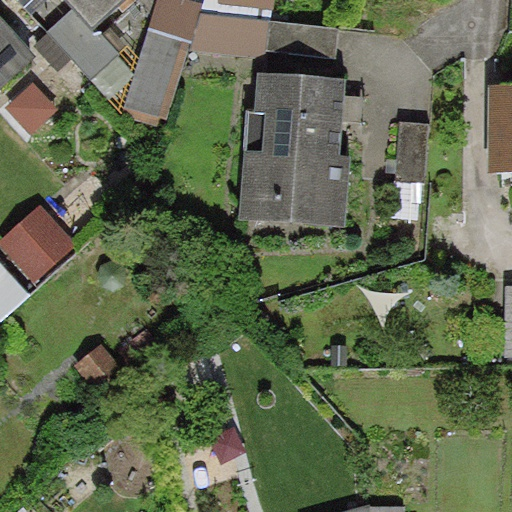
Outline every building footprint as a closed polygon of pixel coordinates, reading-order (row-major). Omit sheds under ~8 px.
[(49,0),(63,15),(89,42),(137,0),(49,0)] [(197,0),(150,0),(117,120),(160,133),(180,62),(190,25),(197,0)] [(268,0),(208,0),(207,11),(267,18),(268,0)] [(89,42),(63,15),(35,42),(86,95),(114,68),(89,42)] [(190,25),(180,62),(330,69),(332,34),(190,25)] [(0,92),(29,67),(0,35),(0,92)] [(334,92),(247,84),(244,123),(253,124),(250,158),(238,157),(232,231),(339,241),(345,169),(328,167),(334,92)] [(511,95),(487,95),(484,184),(511,185),(511,95)] [(423,132),(394,131),(391,189),(420,191),(423,132)] [(74,257),(34,215),(0,246),(0,255),(35,293),(74,257)] [(0,325),(35,293),(0,255),(0,325)] [(511,297),(496,298),(496,367),(511,367),(511,297)] [(123,384),(93,349),(66,373),(97,407),(123,384)] [(139,511),(132,480),(84,491),(89,511),(139,511)]
